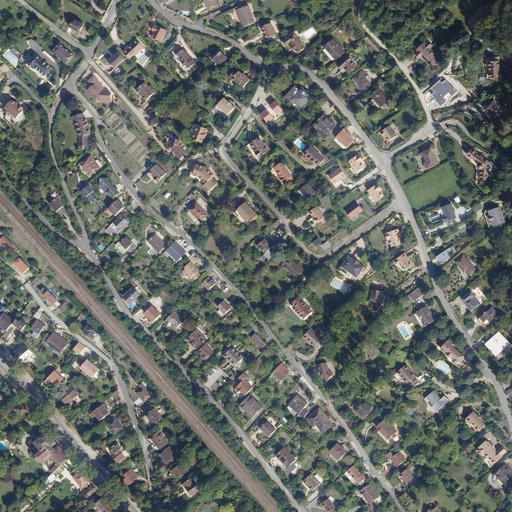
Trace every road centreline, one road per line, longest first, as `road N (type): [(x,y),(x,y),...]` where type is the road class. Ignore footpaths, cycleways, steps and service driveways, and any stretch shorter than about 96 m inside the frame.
road 1 (residential): [(70,85),(130,184),(271,322),(408,511)]
road 2 (residential): [(86,243),(142,329),(229,414),(306,511)]
road 3 (residential): [(264,65),(233,159),(314,254),(335,254),(410,205)]
road 4 (residential): [(158,511),(111,362),(67,328),(25,279)]
road 5 (residential): [(511,419),(443,297),(410,205)]
road 6 (primary): [(0,359),(132,511)]
road 7 (residential): [(70,85),(54,115),(53,148),(86,243)]
road 8 (residential): [(384,161),(312,73),(264,65)]
road 9 (residential): [(384,161),(454,122),(511,167)]
road 10 (residential): [(264,65),(151,0)]
road 11 (residential): [(0,163),(56,229),(75,245),(86,243)]
